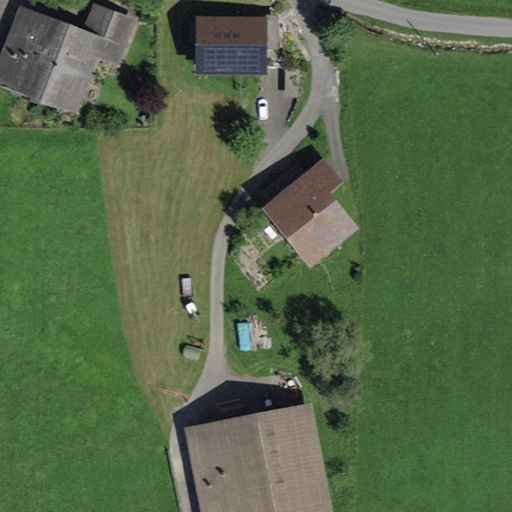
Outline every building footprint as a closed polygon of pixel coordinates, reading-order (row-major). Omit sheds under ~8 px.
[(108,43),(101,63),(122,71),(139,23),(96,7),(86,35),(108,43)] [(101,63),(108,43),(86,35),(22,12),(0,71),(0,90),(81,120),(101,63)] [(283,55),(282,19),(239,21),(240,23),(201,24),(203,85),(275,83),(274,55),(283,55)] [(300,100),(300,69),(286,69),(287,100),(300,100)] [(314,274),(364,234),(336,200),(349,190),(330,166),(311,181),(299,166),(264,194),(276,209),(267,216),(314,274)] [(335,511),(314,407),(186,433),(201,511),(335,511)]
